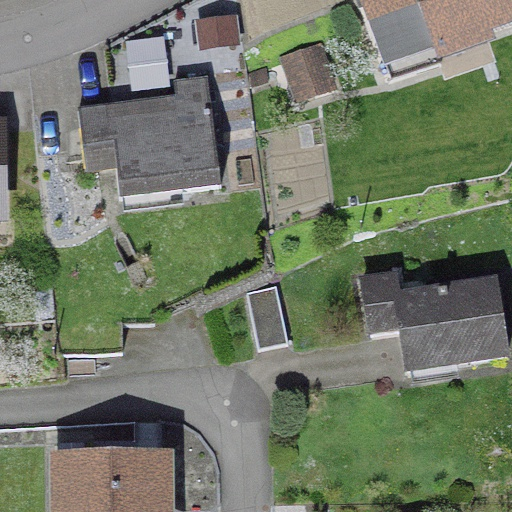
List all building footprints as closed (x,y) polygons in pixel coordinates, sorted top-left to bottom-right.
[(511,0),(356,0),(387,84),(436,67),(431,52),(511,23),(511,0)] [(294,103),(326,92),(313,53),(281,64),(294,103)] [(107,111),(73,115),(79,163),(81,177),(112,173),(115,203),(216,190),(203,84),(170,88),(173,114),(154,117),(133,120),(108,123),(107,111)] [(366,340),(397,336),(403,375),(502,360),(491,286),(393,301),(390,281),(358,285),(366,340)] [(254,355),(283,349),(271,290),(242,296),(254,355)] [(55,511),(158,511),(158,466),(54,467),(55,511)]
